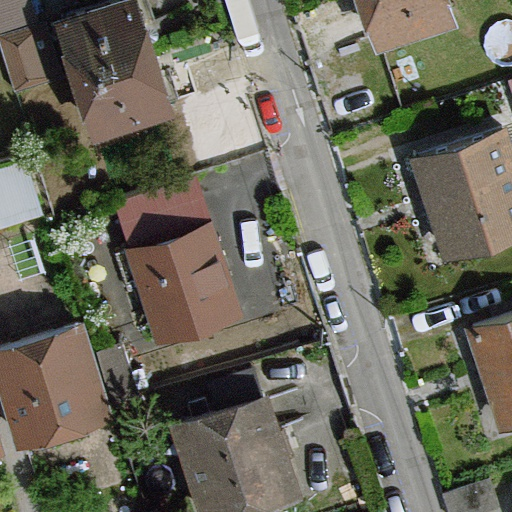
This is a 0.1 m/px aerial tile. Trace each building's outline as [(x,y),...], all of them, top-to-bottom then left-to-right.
[(136,0),(112,0),(61,16),(96,128),(169,105),(136,0)] [(447,0),(373,0),(386,36),(452,13),(447,0)] [(44,22),(2,34),(18,86),(60,74),(44,22)] [(511,148),(506,130),(420,157),(449,249),(511,228),(511,148)] [(30,149),(0,158),(0,223),(48,211),(30,149)] [(195,173),(116,198),(159,334),(238,308),(195,173)] [(511,317),(476,329),(506,419),(511,417),(511,317)] [(81,325),(0,351),(0,364),(23,437),(108,410),(81,325)] [(268,397),(180,425),(208,511),(227,511),(297,490),(268,397)] [(491,475),(445,490),(452,511),(479,511),(501,505),(491,475)]
